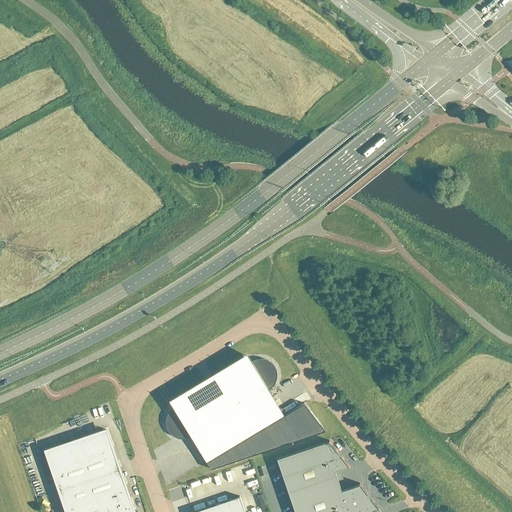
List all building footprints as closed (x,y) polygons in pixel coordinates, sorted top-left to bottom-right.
[(304,403),(284,415),(269,389),(272,386),(275,383),(277,379),(277,374),(276,370),(275,366),(272,363),(269,360),(265,358),(260,358),(256,359),(252,361),(174,407),(170,410),(168,414),(166,418),(166,422),(166,426),(168,430),(171,434),(174,436),(178,438),(183,438),(187,438),(191,436),(193,439),(211,468),(326,431),(304,403)] [(84,474),(113,464),(111,457),(115,456),(113,447),(107,429),(80,438),(82,442),(61,449),(60,445),(46,450),(52,468),(55,476),(59,475),(62,481),(84,474)] [(335,470),(349,466),(350,467),(350,466),(333,445),(329,440),(330,442),(326,443),(325,442),(277,458),(290,497),(338,480),(335,470)] [(130,498),(127,489),(123,491),(113,464),(84,474),(94,503),(106,499),(110,511),(132,511),(134,511),(130,498)] [(94,503),(84,474),(62,481),(71,508),(66,510),(67,511),(89,511),(87,506),(94,503)] [(379,507),(360,482),(359,483),(361,485),(342,490),(338,480),(290,497),(295,511),(367,511),(375,510),(379,508),(380,509),(381,509),(380,509),(379,507)] [(192,511),(191,511),(245,511),(240,496),(192,511)] [(110,511),(106,499),(94,503),(87,506),(89,511),(110,511)]
